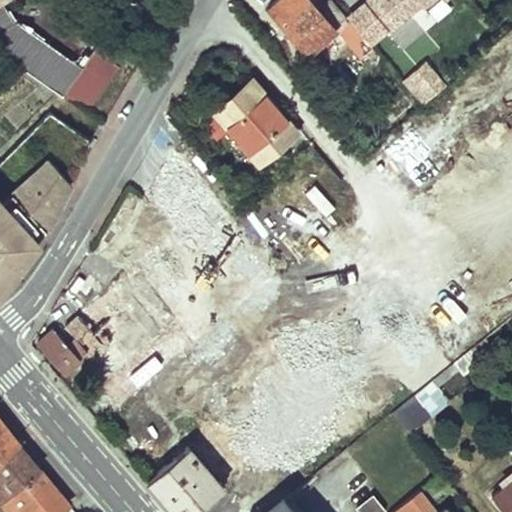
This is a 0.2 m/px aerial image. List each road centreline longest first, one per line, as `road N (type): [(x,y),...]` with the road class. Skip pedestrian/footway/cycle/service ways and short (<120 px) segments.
road 1 (residential): [(0,328),(58,258),(211,0)]
road 2 (unknown): [(207,6),(440,256)]
road 3 (secondary): [(0,356),(134,511)]
